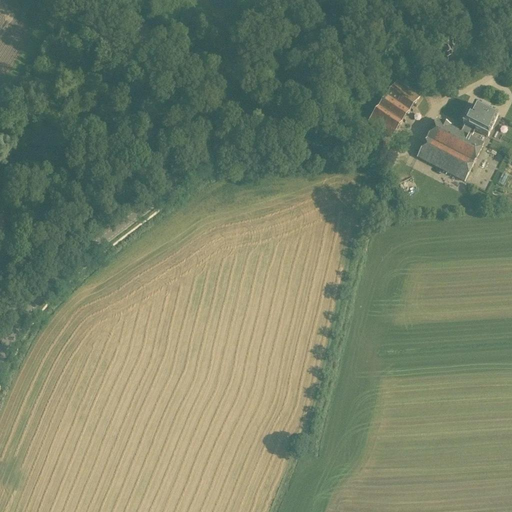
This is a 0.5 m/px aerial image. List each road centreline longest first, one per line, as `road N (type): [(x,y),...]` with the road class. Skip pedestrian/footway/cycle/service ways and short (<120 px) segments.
road 1 (secondary): [(0,359),(33,300),(71,263),(420,0)]
road 2 (track): [(223,145),(201,116),(66,0)]
